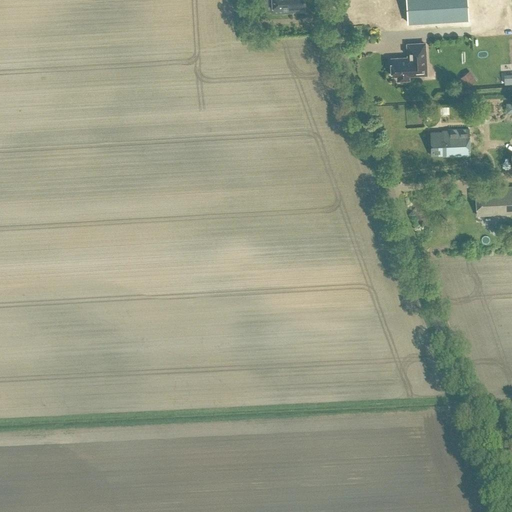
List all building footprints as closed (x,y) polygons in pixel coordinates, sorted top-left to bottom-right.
[(293,12),(293,10),(304,9),(303,0),(272,0),(273,12),(293,12)] [(468,19),(466,0),(406,0),(408,22),(468,19)] [(406,73),(424,72),(422,42),(405,43),(406,56),(389,57),(390,74),(396,74),(396,76),(398,78),(404,78),(406,75),(406,73)] [(469,71),(461,78),(467,87),(476,80),(469,71)] [(448,112),(447,104),(437,105),(438,113),(448,112)] [(442,156),(470,155),(469,129),(441,129),(441,131),(430,131),(431,155),(442,154),(442,156)] [(511,185),(476,187),(477,214),(511,212),(511,185)]
